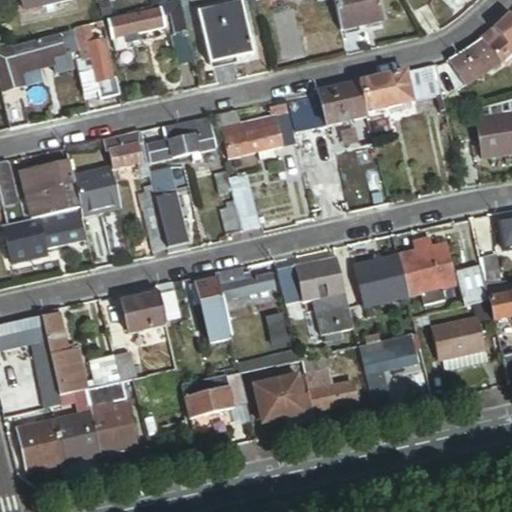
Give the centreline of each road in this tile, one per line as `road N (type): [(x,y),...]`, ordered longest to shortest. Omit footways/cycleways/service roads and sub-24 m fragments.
road 1 (residential): [(0,149),(428,54),(466,38),(501,0)]
road 2 (residential): [(511,196),(0,309)]
road 3 (tertiary): [(511,435),(174,511)]
